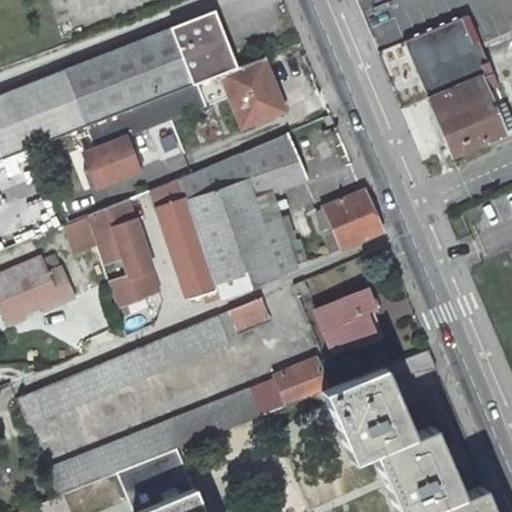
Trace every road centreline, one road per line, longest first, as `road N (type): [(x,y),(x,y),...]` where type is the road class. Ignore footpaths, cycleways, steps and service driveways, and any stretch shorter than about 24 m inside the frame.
road 1 (tertiary): [(511,459),(318,0)]
road 2 (unknown): [(279,283),(292,328),(288,344),(53,447)]
road 3 (unknown): [(27,385),(179,321)]
road 4 (unknown): [(140,203),(179,321)]
road 5 (unknown): [(279,283),(390,237)]
